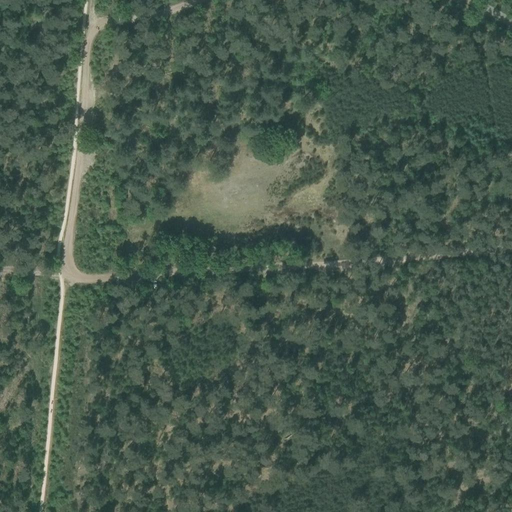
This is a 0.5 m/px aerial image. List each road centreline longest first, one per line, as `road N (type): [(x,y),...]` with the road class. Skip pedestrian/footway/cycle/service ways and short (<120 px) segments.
road 1 (track): [(67,278),(90,20),(153,15),(196,0)]
road 2 (track): [(406,261),(147,276)]
